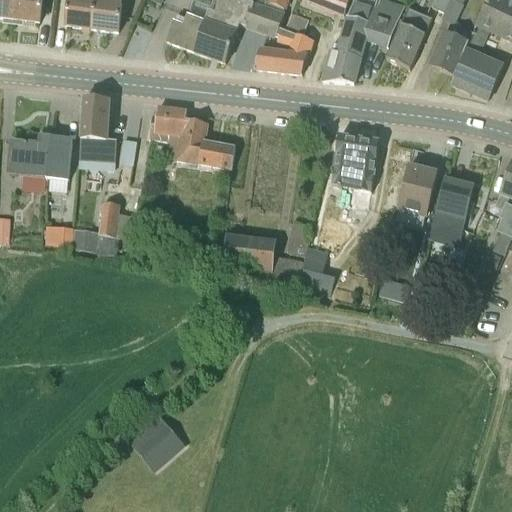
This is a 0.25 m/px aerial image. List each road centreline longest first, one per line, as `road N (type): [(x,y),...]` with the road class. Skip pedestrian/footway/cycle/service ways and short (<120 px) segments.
road 1 (track): [(46,511),(153,409),(278,323),(331,319),(510,352)]
road 2 (secondary): [(511,136),(424,117),(0,70)]
road 3 (track): [(508,357),(466,511)]
